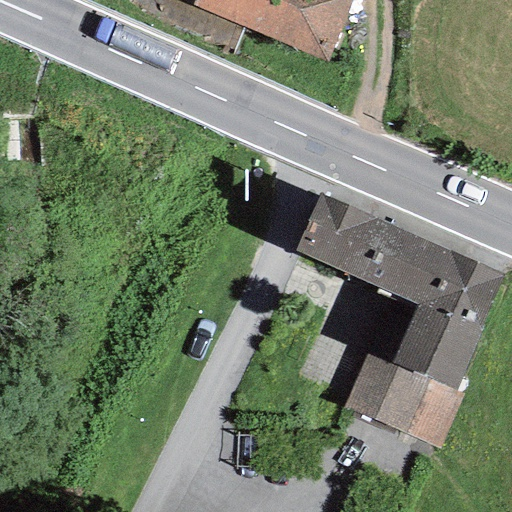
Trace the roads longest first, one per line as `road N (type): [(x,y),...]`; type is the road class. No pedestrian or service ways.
road 1 (secondary): [(511,231),(0,5)]
road 2 (track): [(378,0),(366,83),(338,154)]
